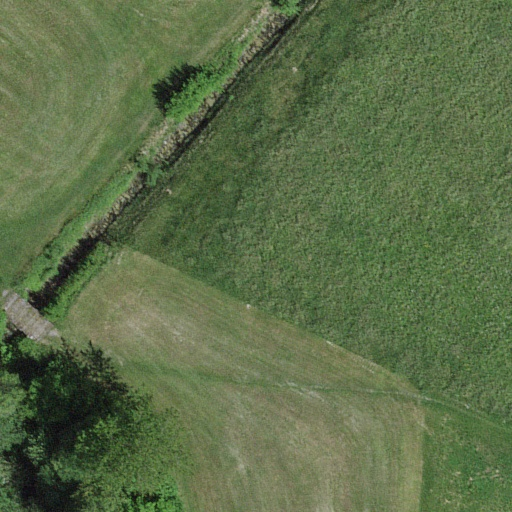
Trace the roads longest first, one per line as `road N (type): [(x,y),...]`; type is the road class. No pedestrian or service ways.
road 1 (track): [(511,424),(426,379),(197,382),(49,339)]
road 2 (track): [(49,339),(179,461),(195,511)]
